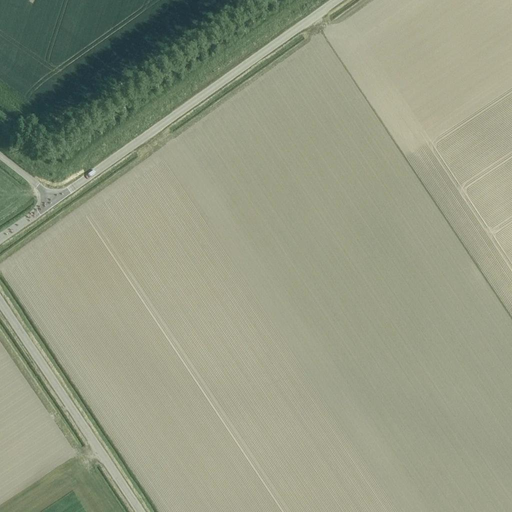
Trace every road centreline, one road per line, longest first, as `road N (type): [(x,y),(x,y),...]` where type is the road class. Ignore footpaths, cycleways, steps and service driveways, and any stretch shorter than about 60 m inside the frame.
road 1 (unclassified): [(330,0),(54,201)]
road 2 (unclassified): [(140,511),(0,301)]
